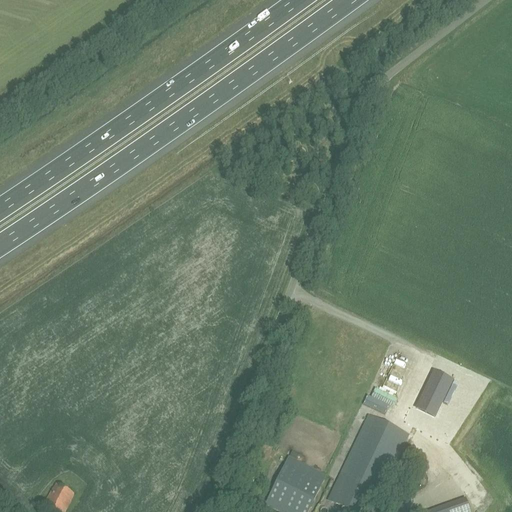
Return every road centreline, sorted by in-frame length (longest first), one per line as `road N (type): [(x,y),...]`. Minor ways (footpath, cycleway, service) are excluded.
road 1 (unclassified): [(206,511),(359,101),(486,0)]
road 2 (motorway): [(0,246),(349,0)]
road 3 (motorway): [(298,0),(0,209)]
road 4 (unclassified): [(0,100),(146,0)]
